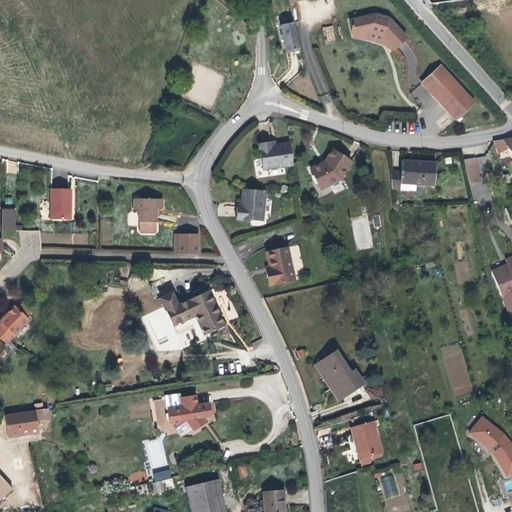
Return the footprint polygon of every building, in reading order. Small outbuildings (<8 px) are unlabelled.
[(408,39),(391,20),(378,15),(351,22),(356,38),(371,34),(369,40),(375,41),(383,44),(385,38),(396,50),(408,39)] [(325,42),(335,41),(333,25),(323,27),(325,42)] [(300,56),(294,29),(279,32),(283,47),(286,59),(300,56)] [(358,43),(369,40),(371,34),(356,38),(358,43)] [(392,54),(396,50),(385,38),(383,44),(392,54)] [(457,121),(476,104),(444,66),(425,83),(457,121)] [(511,140),(493,143),(495,149),(498,156),(509,149),(511,151),(511,140)] [(271,148),(268,149),(267,143),(257,145),(261,173),(293,168),(289,146),(274,148),(271,148)] [(351,160),(331,149),(323,162),(308,170),(319,192),(339,180),(351,160)] [(474,155),(463,156),(468,181),(479,179),(475,162),(474,155)] [(17,173),(18,161),(7,160),(6,172),(17,173)] [(419,167),(403,167),(403,177),(392,177),(394,195),(403,195),(403,188),(416,189),(436,189),(436,167),(419,167)] [(84,178),(63,178),(64,209),(83,209),(83,203),(83,193),(84,193),(84,178)] [(267,192),(244,189),(243,201),(242,204),(242,208),(238,208),(237,219),(263,223),(267,192)] [(168,211),(168,201),(139,201),(138,215),(144,215),(144,233),(146,236),(159,236),(161,233),(162,222),(162,211),(168,211)] [(16,212),(4,212),(5,233),(16,233),(16,212)] [(197,252),(197,232),(178,231),(179,252),(197,252)] [(298,245),(291,246),(292,256),(300,255),(298,245)] [(268,275),(271,289),(298,283),(290,249),(270,254),(272,268),(273,270),(274,273),(268,275)] [(511,260),(507,263),(509,268),(503,270),(503,269),(493,273),(511,316),(511,260)] [(224,316),(208,283),(178,297),(171,285),(158,291),(172,320),(194,310),(203,326),(224,316)] [(28,311),(23,306),(18,311),(24,316),(28,311)] [(18,311),(16,309),(11,314),(1,324),(3,326),(0,328),(0,333),(10,343),(30,323),(24,316),(18,311)] [(0,343),(5,348),(10,343),(0,333),(0,343)] [(349,370),(335,349),(314,363),(338,396),(362,380),(353,367),(349,370)] [(446,369),(454,397),(473,391),(465,364),(446,369)] [(182,399),(181,395),(167,397),(169,411),(184,409),(182,399)] [(211,404),(199,406),(198,397),(182,399),(184,409),(169,411),(171,423),(176,427),(182,426),(182,424),(190,423),(200,432),(207,424),(201,419),(213,418),(211,404)] [(5,417),(8,438),(39,433),(37,422),(50,420),(49,410),(5,417)] [(511,474),(511,441),(508,435),(481,415),(468,433),(470,436),(491,452),(506,478),(511,474)] [(382,454),(373,424),(352,430),(358,451),(356,451),(359,461),(382,454)] [(159,437),(142,442),(151,468),(167,463),(159,437)] [(169,470),(152,474),(154,482),(171,478),(169,470)] [(394,475),(381,478),(386,499),(399,495),(394,475)] [(166,489),(174,487),(172,478),(164,480),(166,489)] [(0,503),(12,492),(0,479),(0,503)] [(161,480),(151,484),(155,494),(165,491),(161,480)] [(225,511),(217,480),(186,487),(192,511),(225,511)] [(284,511),(284,493),(264,494),(264,511),(284,511)]
